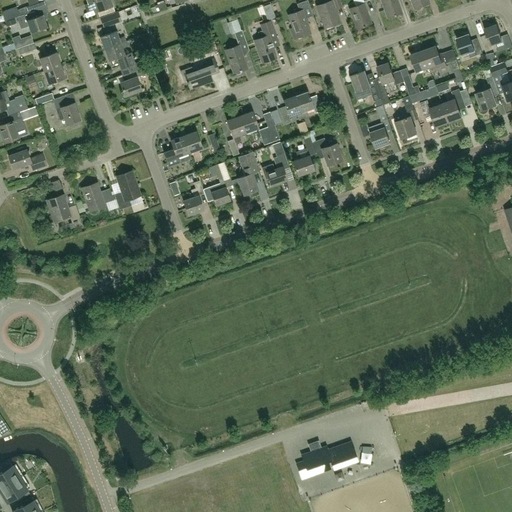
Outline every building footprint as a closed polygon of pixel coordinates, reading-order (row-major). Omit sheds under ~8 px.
[(86,0),(88,4),(95,2),(98,12),(113,7),(110,0),(86,0)] [(332,0),(333,1),(317,6),(325,29),(341,23),(336,9),(342,7),(340,0),(332,0)] [(381,0),(388,18),(402,13),(397,0),(381,0)] [(404,0),(406,2),(410,0),(411,0),(415,9),(429,4),(428,0),(404,0)] [(294,39),(297,38),(311,33),(306,18),(313,16),(308,1),(297,4),(300,11),(289,15),(293,28),(291,29),(294,39)] [(152,7),(154,12),(167,8),(164,2),(152,7)] [(364,4),(350,9),(357,29),(371,24),(364,4)] [(20,16),(34,11),(32,5),(18,10),(20,16)] [(273,15),(270,7),(263,9),(266,18),(273,15)] [(34,11),(20,16),(17,17),(21,29),(28,26),(31,33),(47,28),(43,15),(37,17),(34,11)] [(117,12),(100,18),(103,28),(121,22),(117,12)] [(239,45),(225,50),(234,74),(248,68),(244,57),(242,52),(249,50),(242,30),(240,31),(237,20),(231,22),(235,33),(239,45)] [(260,38),(254,40),(263,63),(277,58),(273,48),(272,44),(278,41),(271,21),(262,24),(264,29),(258,32),(260,38)] [(1,22),(0,23),(0,28),(5,32),(9,27),(8,26),(1,22)] [(497,48),(495,44),(503,41),(497,25),(484,29),(487,35),(481,37),(486,52),(492,50),(497,48)] [(124,36),(119,38),(116,31),(100,37),(104,49),(126,41),(124,36)] [(202,37),(204,43),(212,40),(210,34),(202,37)] [(471,57),(477,55),(477,56),(483,54),(477,39),(472,41),(469,34),(457,39),(463,56),(469,53),(471,57)] [(128,46),(126,41),(104,49),(109,62),(110,61),(112,68),(119,65),(123,75),(131,72),(138,70),(135,64),(131,53),(125,55),(123,48),(128,46)] [(212,42),(196,48),(199,57),(216,51),(212,42)] [(13,43),(2,47),(2,48),(0,48),(0,55),(4,54),(14,50),(16,50),(16,49),(13,43)] [(57,53),(41,58),(38,51),(35,49),(36,49),(34,43),(16,49),(16,50),(14,50),(17,56),(19,55),(32,50),(36,60),(35,60),(38,67),(42,65),(44,71),(61,65),(57,53)] [(444,57),(441,58),(436,46),(411,55),(417,72),(430,67),(432,73),(448,67),(444,57)] [(450,60),(454,73),(461,71),(456,57),(450,60)] [(185,73),(190,89),(213,81),(211,75),(219,72),(214,59),(205,62),(207,65),(185,73)] [(149,60),(146,61),(148,66),(150,72),(152,81),(155,79),(149,60)] [(148,66),(146,61),(135,64),(138,70),(148,66)] [(400,71),(393,73),(389,63),(377,67),(383,82),(376,85),(379,91),(381,98),(384,104),(384,105),(391,103),(384,84),(389,83),(392,91),(398,89),(397,84),(404,82),(407,90),(409,96),(410,95),(403,76),(403,77),(400,71)] [(504,63),(490,68),(493,77),(500,95),(505,93),(509,101),(511,99),(511,82),(503,85),(499,76),(508,73),(504,63)] [(61,65),(44,71),(49,84),(65,78),(61,65)] [(138,70),(131,72),(133,78),(121,83),(124,92),(122,93),(121,93),(123,99),(125,99),(136,96),(136,95),(136,92),(141,90),(137,77),(150,72),(148,66),(138,70)] [(25,78),(22,68),(15,71),(18,80),(25,78)] [(486,80),(487,79),(490,89),(476,94),(482,110),(497,105),(494,97),(500,95),(493,77),(490,68),(483,70),(486,80)] [(379,91),(376,85),(372,73),(367,75),(365,71),(352,76),(357,91),(354,92),(355,92),(356,92),(358,99),(373,94),(375,100),(381,98),(379,91)] [(409,74),(403,76),(410,95),(419,92),(417,86),(414,87),(409,74)] [(457,105),(464,102),(460,89),(452,92),(455,100),(443,104),(449,122),(462,117),(457,105)] [(5,91),(3,92),(0,93),(0,110),(6,108),(8,116),(20,112),(28,109),(23,95),(14,98),(15,99),(9,101),(5,91)] [(316,96),(310,98),(308,92),(296,96),(304,119),(308,117),(306,111),(314,108),(315,113),(321,111),(316,96)] [(65,96),(54,100),(53,100),(60,120),(65,119),(67,125),(80,120),(76,108),(78,107),(72,93),(65,95),(65,96)] [(53,100),(54,100),(52,94),(35,99),(38,105),(53,100)] [(284,100),(286,107),(280,109),(285,124),(291,122),(290,117),(295,115),(299,121),(304,119),(296,96),(284,100)] [(407,112),(414,110),(410,96),(403,98),(407,112)] [(381,98),(375,100),(377,107),(384,104),(381,98)] [(449,122),(443,104),(431,108),(428,100),(420,103),(425,116),(432,114),(437,126),(449,122)] [(399,101),(384,106),(385,110),(400,105),(399,101)] [(376,108),(382,123),(368,128),(370,133),(371,133),(377,148),(391,143),(385,127),(384,124),(389,122),(383,105),(376,108)] [(34,107),(27,110),(30,118),(37,115),(34,107)] [(253,111),(240,116),(246,133),(259,128),(253,111)] [(20,112),(8,116),(6,117),(8,123),(0,125),(0,131),(4,143),(19,137),(16,130),(25,126),(20,112)] [(267,122),(272,120),(270,112),(264,114),(267,122)] [(326,115),(329,124),(334,122),(331,113),(326,115)] [(246,133),(240,116),(227,120),(233,137),(233,139),(228,141),(233,156),(239,154),(235,144),(241,142),(239,135),(246,133)] [(396,122),(402,139),(417,134),(411,116),(396,122)] [(274,125),(265,128),(258,131),(263,145),(270,143),(279,140),(274,125)] [(369,135),(365,125),(360,127),(364,136),(369,135)] [(197,131),(184,136),(190,153),(203,148),(197,131)] [(297,153),(299,159),(293,161),(298,176),(314,170),(309,156),(316,154),(312,142),(310,137),(308,132),(302,135),(303,139),(307,149),(297,153)] [(214,134),(208,136),(214,153),(220,151),(214,134)] [(171,140),(175,149),(165,152),(170,166),(192,158),(190,153),(184,136),(171,140)] [(324,138),(312,142),(316,154),(318,159),(325,157),(328,165),(343,160),(337,143),(327,147),(324,138)] [(26,150),(9,156),(13,169),(30,163),(33,170),(47,166),(43,155),(30,159),(26,150)] [(244,176),(238,178),(232,181),(233,186),(240,183),(244,195),(258,190),(253,174),(260,171),(254,156),(255,156),(253,151),(237,157),(244,176)] [(277,168),(274,169),(273,164),(262,168),(266,179),(268,178),(271,185),(287,180),(283,170),(290,167),(285,154),(273,158),(277,168)] [(228,171),(224,162),(208,167),(211,177),(217,175),(222,188),(211,192),(216,205),(231,200),(226,187),(232,185),(232,186),(233,186),(232,181),(228,171)] [(129,200),(140,196),(132,171),(117,177),(122,193),(115,196),(120,210),(131,206),(129,200)] [(50,182),(53,192),(62,189),(58,180),(50,182)] [(194,197),(183,201),(189,215),(204,210),(199,196),(205,194),(200,181),(194,183),(196,188),(191,190),(194,197)] [(97,183),(82,188),(90,211),(105,206),(104,204),(114,200),(110,189),(100,192),(97,183)] [(63,195),(47,200),(54,222),(70,216),(74,228),(82,225),(76,205),(68,208),(63,195)] [(84,212),(81,201),(75,203),(79,213),(84,212)] [(361,399),(354,401),(357,407),(363,405),(361,399)] [(2,414),(0,414),(0,426),(3,432),(10,428),(2,414)] [(328,448),(327,448),(332,464),(356,455),(351,441),(328,449),(328,448)] [(327,448),(326,446),(302,455),(304,461),(307,469),(330,460),(332,464),(327,448)] [(0,472),(0,489),(20,477),(10,462),(0,468),(2,471),(0,472)] [(0,489),(0,490),(7,502),(18,495),(20,499),(30,492),(20,477),(0,489)] [(23,505),(12,511),(39,511),(32,496),(21,502),(23,505)]
